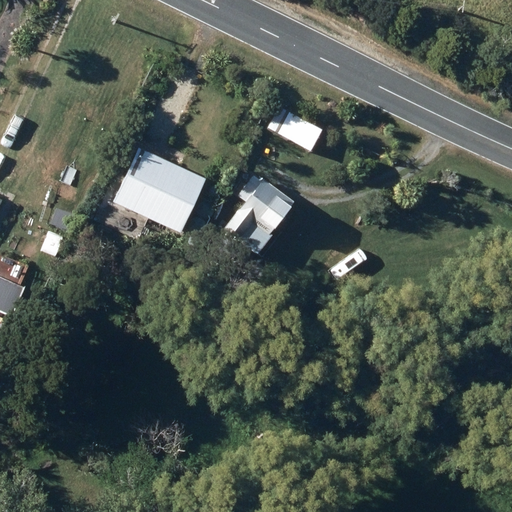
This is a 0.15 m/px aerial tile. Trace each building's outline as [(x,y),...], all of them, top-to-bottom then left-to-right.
[(321,142),(313,138),(318,129),(276,105),(264,126),(306,150),(309,146),(316,150),(321,142)] [(220,228),(235,239),(233,241),(250,254),(288,201),(250,173),(234,195),(240,200),(220,228)] [(111,200),(114,212),(107,214),(113,233),(159,218),(152,198),(135,203),(131,193),(111,200)] [(0,279),(0,312),(5,315),(18,288),(0,279)] [(422,328),(388,351),(401,371),(435,348),(422,328)]
